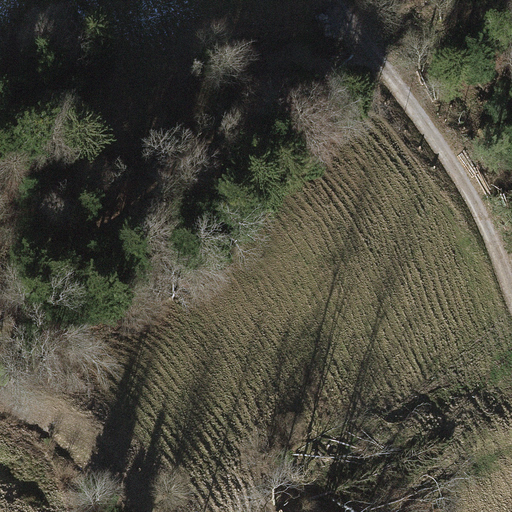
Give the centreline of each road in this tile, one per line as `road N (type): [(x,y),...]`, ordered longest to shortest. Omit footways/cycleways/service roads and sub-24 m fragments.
road 1 (track): [(511,284),(451,158),(332,0)]
road 2 (track): [(0,407),(73,441),(133,511)]
